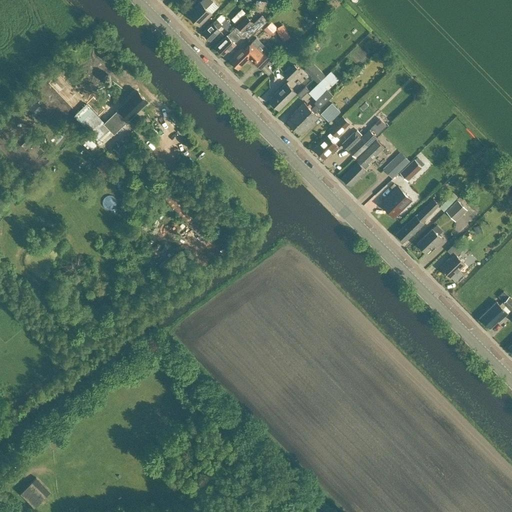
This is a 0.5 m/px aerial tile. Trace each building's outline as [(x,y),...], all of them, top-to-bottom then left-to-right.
[(206,8),(213,1),(212,0),(200,0),(200,1),(199,0),(186,14),(200,26),(212,13),(206,8)] [(267,21),(262,15),(253,23),(246,15),(236,25),(237,25),(227,36),(216,47),(223,54),(228,50),(229,51),(235,44),(234,43),(241,36),(246,36),(248,38),(255,30),(256,32),(267,21)] [(314,15),(304,22),(309,28),(318,21),(314,15)] [(221,24),(216,19),(202,32),(210,40),(220,31),(218,28),(221,24)] [(289,36),(284,28),(278,31),(283,40),(289,36)] [(261,43),(256,38),(243,50),(242,49),(236,55),(237,56),(231,62),(237,68),(243,62),(244,63),(248,60),(251,63),(254,63),(261,69),(262,68),(268,75),(272,71),(266,64),(271,59),(264,52),(263,53),(257,47),(261,43)] [(327,73),(317,62),(315,64),(312,61),(304,69),(317,83),(325,75),(327,73)] [(299,70),(294,64),(283,74),(289,80),(299,70)] [(317,101),(314,103),(319,108),(333,95),(327,89),(338,79),(331,71),(309,92),(317,101)] [(287,82),(285,83),(268,100),(278,110),(297,91),(287,82)] [(300,97),(308,89),(304,86),(297,93),(300,97)] [(114,113),(106,122),(115,132),(138,109),(137,107),(145,100),(137,92),(114,113)] [(310,109),(309,108),(304,102),(291,114),(293,116),(288,121),(293,126),(310,109)] [(115,132),(106,122),(86,103),(74,114),(104,143),(115,132)] [(318,117),(314,113),(319,108),(314,103),(309,108),(310,109),(293,126),(299,132),(303,128),(305,129),(318,117)] [(329,121),(340,111),(332,103),(321,113),(329,121)] [(334,137),(346,125),(349,122),(342,115),(328,129),(331,131),(314,148),(323,158),(330,151),(332,154),(339,148),(333,142),(336,138),(334,137)] [(376,137),(369,129),(360,137),(354,131),(342,143),(348,150),(349,149),(356,157),(376,137)] [(37,138),(33,134),(21,144),(26,149),(37,138)] [(369,164),(367,163),(383,147),(376,140),(356,160),(357,162),(342,177),(350,185),(360,176),(361,177),(367,172),(364,169),(369,164)] [(126,142),(116,151),(206,245),(216,236),(126,142)] [(392,178),(409,161),(400,151),(382,168),(392,178)] [(422,167),(414,158),(399,172),(408,181),(422,167)] [(394,216),(411,200),(397,186),(381,203),(394,216)] [(457,197),(453,193),(439,206),(444,211),(457,197)] [(404,241),(419,226),(423,222),(422,221),(439,204),(433,198),(416,214),(396,233),(404,241)] [(466,209),(457,200),(446,211),(454,220),(466,209)] [(436,224),(431,229),(417,243),(425,252),(434,244),(436,246),(442,240),(437,235),(442,230),(436,224)] [(463,264),(456,256),(463,249),(456,242),(448,250),(452,255),(440,267),(450,277),(463,264)] [(511,308),(511,298),(509,295),(499,304),(508,315),(511,312),(510,311),(511,308)] [(490,328),(498,320),(499,321),(506,313),(496,302),(480,317),(490,328)] [(51,450),(63,440),(56,431),(44,441),(51,450)] [(35,507),(45,496),(31,482),(20,493),(35,507)]
